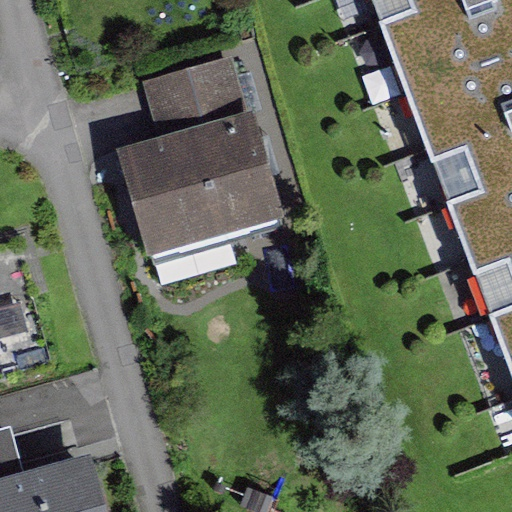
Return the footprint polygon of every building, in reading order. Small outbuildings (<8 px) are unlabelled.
[(511,0),(370,0),(410,106),(511,68),(511,0)] [(186,138),(124,156),(151,248),(221,228),(225,242),(280,226),(249,120),(244,122),(227,62),(169,78),(186,138)] [(511,68),(410,106),(453,222),(511,199),(511,68)] [(511,199),(453,222),(496,337),(511,331),(511,199)] [(511,331),(496,337),(511,380),(511,331)] [(95,511),(83,467),(19,485),(5,435),(0,436),(0,511),(95,511)]
